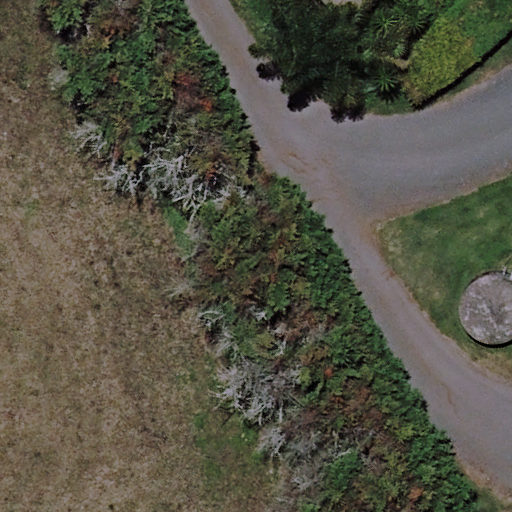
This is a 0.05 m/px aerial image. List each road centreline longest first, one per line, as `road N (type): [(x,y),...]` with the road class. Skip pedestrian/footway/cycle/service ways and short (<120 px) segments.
road 1 (unknown): [(279,218),(330,346),(409,446),(511,493)]
road 2 (unknown): [(153,0),(279,218)]
road 3 (unknown): [(511,173),(425,213),(366,221)]
